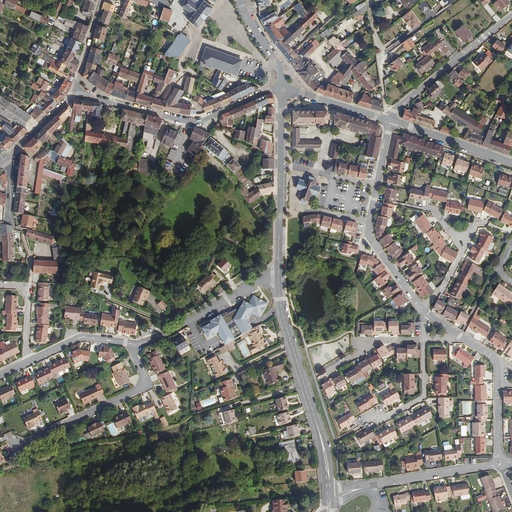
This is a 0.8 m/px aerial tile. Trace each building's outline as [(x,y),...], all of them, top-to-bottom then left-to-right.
[(14,4),(15,0),(0,0),(0,4),(3,6),(24,16),(26,10),(14,4)] [(66,20),(67,9),(71,9),(74,0),(64,0),(62,4),(57,2),(50,15),(64,21),(65,19),(66,20)] [(92,20),(96,2),(88,0),(85,0),(85,1),(81,14),(81,15),(81,16),(82,17),(83,17),(92,20)] [(133,3),(132,3),(126,0),(118,17),(126,20),(133,3)] [(147,8),(149,0),(139,0),(137,5),(138,5),(138,6),(141,7),(141,6),(141,8),(144,9),(145,8),(147,8)] [(209,7),(204,3),(205,1),(206,0),(186,0),(187,0),(181,9),(187,14),(192,17),(188,23),(189,24),(198,30),(205,21),(212,10),(209,7)] [(268,6),(267,0),(257,0),(258,10),(269,8),(268,6)] [(401,0),(407,8),(417,1),(416,0),(401,0)] [(457,0),(442,0),(443,1),(440,3),(442,7),(444,9),(457,0)] [(509,5),(506,0),(505,0),(498,0),(492,5),(498,13),(509,5)] [(367,6),(368,5),(366,1),(355,8),(357,12),(365,7),(367,6)] [(425,3),(420,6),(424,12),(427,10),(429,9),(425,3)] [(108,13),(110,6),(104,4),(101,10),(104,11),(108,13)] [(304,10),(299,5),(293,9),(298,15),(304,10)] [(355,19),(367,11),(365,7),(357,12),(352,15),(355,19)] [(168,25),(173,11),(170,10),(161,8),(159,17),(157,22),(159,23),(167,25),(168,25)] [(322,15),(317,8),(314,11),(319,17),(322,15)] [(303,20),(308,16),(304,10),(298,15),(303,20)] [(108,27),(113,15),(108,13),(104,11),(100,23),(108,27)] [(305,31),(319,17),(314,11),(308,16),(303,20),(298,23),(305,31)] [(420,25),(411,12),(403,18),(409,26),(410,26),(413,30),(420,25)] [(49,21),(43,18),(42,19),(31,13),(28,17),(36,21),(47,26),(50,21),(49,20),(49,21)] [(264,28),(278,18),(275,13),(265,19),(263,16),(259,16),(260,22),(264,28)] [(331,19),(329,15),(327,16),(324,13),(322,15),(319,17),(325,25),(331,19)] [(279,24),(282,22),(281,20),(279,18),(278,18),(264,28),(266,32),(274,27),(277,30),(281,27),(279,24)] [(83,45),(90,29),(76,24),(66,20),(65,19),(64,21),(63,23),(71,26),(74,28),(73,30),(76,31),(73,39),(83,45)] [(299,37),(299,36),(305,31),(298,23),(288,33),(274,46),(283,58),(291,50),(290,50),(296,45),(295,43),(295,42),(294,41),(296,38),(297,39),(299,37)] [(104,43),(108,29),(96,26),(93,40),(104,43)] [(464,26),(455,33),(463,44),(472,38),(464,26)] [(274,46),(288,33),(285,30),(280,34),(279,32),(278,33),(277,30),(274,27),(266,32),(268,35),(274,46)] [(312,38),(322,29),(320,27),(306,39),(307,40),(312,37),(312,38)] [(327,38),(332,34),(331,32),(333,31),(331,28),(323,33),(327,38)] [(185,51),(184,46),(188,40),(181,34),(179,36),(177,35),(171,46),(164,57),(174,58),(179,59),(185,51)] [(68,47),(72,40),(68,37),(64,45),(68,47)] [(415,47),(409,38),(401,44),(407,53),(415,47)] [(500,50),(506,42),(503,39),(501,41),(497,38),(492,44),(500,50)] [(341,48),(339,45),(335,41),(333,39),(328,44),(328,45),(331,48),(334,51),(336,53),(341,48)] [(44,49),(48,44),(42,40),(39,45),(38,46),(42,48),(44,49)] [(75,56),(81,46),(72,40),(68,47),(66,51),(75,56)] [(348,44),(346,41),(340,44),(339,45),(341,48),(336,53),(334,51),(325,58),(329,63),(340,53),(342,54),(346,50),(345,49),(344,48),(345,47),(348,44)] [(433,53),(441,48),(443,46),(439,41),(431,47),(424,51),(428,57),(433,53)] [(314,52),(318,48),(313,43),(305,51),(310,56),(314,52)] [(44,51),(42,48),(38,46),(35,45),(30,53),(34,56),(40,60),(43,55),(44,55),(45,53),(44,51)] [(99,57),(101,51),(91,48),(89,53),(99,57)] [(242,66),(243,61),(232,57),(216,52),(205,48),(204,51),(201,59),(200,61),(209,64),(211,68),(221,72),(237,78),(239,74),(241,67),(242,66)] [(286,61),(294,54),(291,50),(283,58),(286,61)] [(290,65),(301,54),(297,50),(294,54),(286,61),(290,65)] [(353,75),(357,79),(365,72),(363,69),(367,65),(363,62),(360,64),(359,62),(357,62),(346,50),(342,54),(340,53),(329,63),(334,67),(341,61),(345,67),(344,68),(345,68),(339,73),(346,79),(349,76),(351,73),(353,75)] [(294,70),(303,62),(310,56),(305,51),(301,54),(290,65),(292,67),(293,68),(294,70)] [(486,61),(489,58),(488,57),(484,53),(483,52),(472,62),(479,70),(487,63),(486,61)] [(100,64),(102,58),(99,57),(89,53),(86,63),(91,65),(92,63),(97,64),(97,63),(100,64)] [(47,64),(51,59),(48,57),(44,54),(44,55),(43,55),(40,60),(47,64)] [(69,68),(73,60),(74,58),(65,54),(61,62),(60,64),(67,67),(69,68)] [(115,67),(118,58),(114,56),(109,54),(106,64),(115,67)] [(421,75),(434,64),(431,60),(428,57),(426,58),(415,67),(421,75)] [(405,67),(399,58),(389,65),(395,73),(405,67)] [(55,69),(58,63),(51,59),(47,64),(50,66),(48,70),(56,75),(56,73),(58,74),(60,71),(55,69)] [(74,81),(79,62),(73,60),(69,68),(71,70),(68,77),(74,81)] [(211,68),(209,64),(200,61),(199,64),(200,65),(200,67),(201,67),(210,70),(211,68)] [(296,73),(305,65),(305,64),(304,63),(303,62),(294,70),(295,71),(296,73)] [(64,74),(67,67),(60,64),(59,63),(58,63),(55,69),(60,71),(64,74)] [(95,71),(97,64),(92,63),(91,65),(86,63),(85,68),(86,69),(92,74),(93,72),(94,73),(95,71)] [(308,87),(322,73),(313,64),(311,66),(309,63),(306,66),(297,75),(300,79),(308,87)] [(119,75),(121,68),(122,65),(118,64),(117,67),(115,67),(113,72),(119,75)] [(297,75),(306,66),(305,65),(296,73),(297,75)] [(463,66),(458,72),(465,79),(471,72),(463,66)] [(130,82),(133,73),(130,71),(128,71),(129,68),(126,67),(125,70),(121,68),(119,75),(118,78),(126,80),(130,82)] [(87,84),(92,74),(86,69),(81,79),(87,84)] [(95,89),(101,79),(105,72),(103,71),(99,69),(96,74),(94,73),(93,72),(92,74),(87,84),(95,89)] [(151,80),(153,74),(144,70),(143,70),(141,77),(148,79),(150,80),(151,80)] [(172,82),(175,72),(169,70),(165,79),(164,83),(165,83),(168,84),(172,82)] [(454,83),(457,86),(463,81),(453,70),(448,74),(455,81),(454,83)] [(74,81),(68,77),(64,74),(60,71),(58,74),(57,76),(65,81),(72,85),(73,85),(74,81)] [(109,97),(115,82),(118,78),(119,75),(113,72),(114,72),(112,76),(111,76),(108,82),(110,84),(105,94),(109,97)] [(369,77),(365,72),(357,79),(369,94),(371,93),(372,94),(376,92),(381,89),(379,79),(374,84),(371,79),(372,78),(370,76),(369,77)] [(53,80),(41,73),(39,76),(51,84),(53,80)] [(137,82),(140,75),(133,73),(130,82),(135,84),(133,92),(128,90),(125,101),(134,104),(137,93),(136,93),(138,87),(139,83),(137,82)] [(321,89),(322,83),(324,76),(321,75),(322,73),(308,87),(315,94),(321,89)] [(346,79),(339,73),(337,74),(336,75),(335,76),(344,82),(345,80),(346,79)] [(212,84),(215,86),(221,77),(218,75),(212,84)] [(161,92),(164,83),(165,79),(157,76),(155,76),(153,81),(158,83),(156,90),(161,92)] [(342,86),(344,82),(335,76),(332,78),(342,86)] [(348,82),(351,78),(349,76),(346,79),(345,80),(344,82),(342,86),(342,87),(345,88),(347,83),(348,82)] [(145,89),(148,79),(141,77),(139,83),(138,87),(145,89)] [(194,85),(195,79),(186,77),(186,81),(184,90),(183,94),(192,95),(194,85)] [(235,101),(259,89),(246,84),(227,93),(223,92),(228,81),(221,77),(215,86),(215,87),(221,93),(230,99),(235,101)] [(335,101),(339,90),(340,91),(342,87),(342,86),(332,78),(328,86),(326,90),(324,97),(326,98),(335,101)] [(445,84),(440,78),(436,81),(437,81),(441,87),(445,84)] [(110,84),(108,82),(101,79),(95,89),(105,94),(110,84)] [(43,92),(49,83),(44,81),(41,86),(39,89),(43,92)] [(69,92),(72,85),(65,81),(59,91),(65,97),(69,92)] [(441,87),(437,81),(428,88),(432,93),(430,94),(433,98),(438,94),(437,94),(443,89),(441,87)] [(125,101),(128,90),(128,89),(122,87),(123,85),(115,82),(109,97),(125,101)] [(37,91),(40,87),(32,83),(30,86),(37,91)] [(168,99),(174,88),(170,86),(164,97),(168,99)] [(153,98),(150,97),(149,97),(149,93),(148,90),(147,90),(145,89),(138,87),(136,93),(137,93),(134,104),(151,109),(151,110),(153,98)] [(179,116),(181,106),(177,105),(179,102),(183,94),(184,90),(175,88),(174,88),(168,99),(165,105),(164,113),(179,116)] [(350,105),(353,96),(340,91),(339,90),(335,101),(350,105)] [(509,93),(505,90),(498,99),(502,102),(509,93)] [(57,105),(65,97),(59,91),(51,99),(57,105)] [(231,103),(235,101),(230,99),(221,93),(211,98),(216,100),(222,107),(231,103)] [(35,105),(38,97),(34,94),(30,102),(35,105)] [(156,111),(158,100),(158,99),(159,95),(156,94),(155,98),(153,98),(151,110),(152,110),(156,111)] [(57,105),(51,99),(46,95),(43,100),(45,102),(47,103),(53,108),(57,105)] [(205,103),(196,95),(193,100),(200,106),(201,105),(202,105),(205,103)] [(272,105),(275,103),(274,97),(271,95),(265,97),(268,106),(272,105)] [(369,110),(372,101),(372,96),(369,95),(369,98),(368,98),(367,96),(364,96),(363,96),(363,99),(357,106),(369,110)] [(165,105),(168,99),(164,97),(161,101),(159,112),(164,113),(165,105)] [(268,106),(265,97),(257,101),(251,104),(253,113),(254,116),(262,112),(262,110),(268,106)] [(31,118),(18,108),(0,98),(0,114),(20,126),(24,128),(27,124),(31,118)] [(93,112),(94,101),(75,98),(72,108),(71,108),(70,112),(75,112),(75,114),(76,114),(81,115),(81,110),(93,112)] [(453,104),(459,101),(456,98),(454,100),(450,104),(452,106),(453,104)] [(427,107),(424,102),(423,99),(417,103),(419,107),(421,110),(427,107)] [(222,107),(216,100),(209,104),(213,110),(218,108),(222,107)] [(102,103),(94,101),(93,112),(93,114),(91,124),(95,124),(96,119),(100,119),(102,103)] [(383,113),(382,104),(372,101),(369,110),(383,113)] [(443,111),(447,105),(442,102),(438,107),(443,111)] [(505,118),(511,108),(503,102),(496,113),(505,118)] [(36,107),(31,103),(25,109),(20,106),(18,108),(31,118),(37,124),(45,115),(41,112),(43,110),(38,105),(36,107)] [(53,108),(47,103),(42,108),(43,110),(41,112),(45,115),(53,108)] [(448,113),(452,106),(450,104),(448,103),(443,111),(448,113)] [(75,114),(75,112),(70,112),(71,108),(68,104),(61,111),(66,117),(67,115),(69,116),(67,130),(73,131),(75,120),(76,114),(75,114)] [(213,110),(209,104),(204,107),(202,105),(201,105),(200,106),(203,110),(205,113),(213,110)] [(253,113),(251,104),(238,109),(242,118),(253,113)] [(478,120),(453,104),(452,106),(448,113),(467,127),(460,138),(466,140),(478,120)] [(190,110),(191,106),(181,105),(181,106),(179,116),(187,117),(189,118),(190,110)] [(414,122),(417,111),(419,107),(414,105),(412,110),(408,120),(414,122)] [(408,120),(412,110),(406,107),(402,117),(405,118),(408,120)] [(133,121),(135,112),(122,109),(121,118),(126,120),(132,121),(133,121)] [(242,118),(238,109),(222,116),(219,121),(222,122),(227,120),(233,122),(242,118)] [(274,125),(274,110),(274,109),(268,109),(268,117),(266,117),(265,117),(265,122),(265,124),(274,125)] [(52,132),(66,117),(61,111),(43,128),(55,138),(57,135),(52,132)] [(435,120),(420,115),(421,113),(417,111),(414,122),(421,124),(432,128),(435,120)] [(133,139),(137,122),(144,124),(147,115),(138,112),(135,112),(133,121),(132,121),(128,136),(128,145),(134,146),(135,140),(133,139)] [(370,123),(337,114),(335,117),(338,116),(369,125),(370,123)] [(161,121),(162,119),(161,118),(160,117),(150,115),(147,115),(144,124),(145,126),(159,128),(161,121)] [(328,125),(331,118),(329,115),(320,115),(296,116),(296,118),(293,119),(293,126),(297,126),(323,126),(324,128),(328,127),(328,125)] [(12,124),(0,116),(0,120),(5,124),(10,127),(12,126),(11,126),(12,124)] [(370,123),(369,125),(338,116),(335,117),(334,128),(337,129),(343,130),(367,137),(368,136),(371,136),(366,156),(366,159),(377,161),(378,159),(382,138),(379,137),(381,128),(370,125),(371,123),(370,123)] [(128,136),(132,121),(126,120),(123,135),(128,136)] [(232,129),(234,125),(233,122),(227,120),(222,122),(222,127),(226,130),(228,131),(232,129)] [(483,135),(478,133),(484,124),(478,120),(466,140),(479,144),(480,145),(484,135),(483,135)] [(15,145),(8,139),(14,131),(12,128),(10,127),(5,124),(1,128),(8,135),(0,142),(0,147),(3,151),(7,151),(15,145)] [(22,138),(27,133),(17,125),(13,129),(14,131),(22,138)] [(450,134),(453,128),(444,125),(440,131),(450,134)] [(94,141),(96,132),(93,131),(92,126),(87,126),(85,135),(84,139),(94,141)] [(157,134),(159,128),(145,126),(144,131),(157,134)] [(172,147),(179,131),(169,126),(166,132),(165,135),(161,142),(172,147)] [(204,142),(209,133),(200,127),(197,126),(193,133),(190,137),(194,139),(191,144),(188,151),(196,155),(202,144),(204,142)] [(42,144),(47,138),(49,140),(52,142),(55,138),(43,128),(34,137),(41,143),(42,144)] [(491,148),(494,139),(489,137),(492,130),(488,128),(484,135),(480,145),(491,148)] [(255,139),(256,132),(256,131),(248,129),(247,133),(246,142),(253,147),(255,139)] [(22,138),(14,131),(8,139),(15,145),(22,138)] [(142,138),(148,139),(146,147),(154,149),(157,134),(144,131),(142,138)] [(246,142),(247,133),(236,131),(234,140),(246,144),(246,142)] [(320,149),(322,142),(300,142),(300,131),(297,131),(293,131),(293,150),(320,149)] [(443,146),(403,131),(402,135),(394,134),(390,156),(397,158),(400,143),(405,145),(405,146),(429,154),(430,153),(439,155),(440,154),(443,146)] [(508,154),(511,144),(511,132),(508,132),(505,140),(503,140),(502,142),(494,139),(491,148),(496,150),(508,154)] [(114,144),(115,135),(104,133),(103,143),(108,143),(114,144)] [(128,146),(128,145),(128,136),(115,135),(114,144),(128,146)] [(226,164),(234,158),(232,156),(230,154),(229,153),(230,152),(211,135),(204,145),(205,146),(226,164)] [(34,154),(41,143),(34,137),(23,147),(28,152),(34,154)] [(61,154),(67,144),(65,142),(61,139),(61,140),(60,141),(54,150),(61,154)] [(67,156),(72,145),(66,140),(65,142),(67,144),(61,154),(60,155),(67,157),(67,156)] [(272,157),(273,145),(262,141),(260,151),(262,152),(265,154),(270,157),(272,157)] [(336,161),(340,145),(333,144),(329,159),(336,161)] [(262,152),(260,151),(257,149),(253,147),(251,152),(260,157),(262,152)] [(61,154),(54,150),(51,149),(45,148),(38,156),(37,156),(36,158),(41,159),(42,157),(47,159),(48,159),(50,156),(56,162),(60,155),(61,154)] [(451,164),(454,154),(445,151),(440,164),(445,165),(446,163),(451,164)] [(273,173),(273,158),(272,157),(270,157),(265,154),(263,158),(263,173),(273,173)] [(71,167),(72,159),(67,157),(60,155),(56,162),(56,163),(58,164),(71,167)] [(29,168),(29,166),(30,159),(20,157),(17,179),(16,188),(27,189),(29,172),(29,168)] [(47,175),(48,169),(47,169),(44,168),(47,159),(42,157),(41,159),(36,158),(35,158),(35,160),(36,161),(39,161),(36,183),(35,191),(40,192),(41,192),(43,178),(47,178),(47,175)] [(148,175),(151,159),(139,157),(137,173),(148,175)] [(241,167),(234,158),(226,164),(234,174),(241,167)] [(404,170),(405,161),(390,158),(388,164),(395,166),(395,169),(404,170)] [(465,171),(469,162),(457,158),(453,169),(458,170),(459,169),(465,171)] [(344,176),(346,166),(341,165),(341,162),(336,161),(334,173),(344,176)] [(69,175),(71,167),(58,164),(56,172),(69,175)] [(355,177),(357,167),(351,166),(351,165),(347,164),(346,166),(344,176),(355,177)] [(480,177),(483,167),(472,164),(468,173),(480,177)] [(367,170),(361,169),(361,167),(357,166),(357,167),(355,177),(360,178),(361,175),(366,176),(367,170)] [(245,171),(241,167),(234,174),(241,182),(246,177),(243,173),(245,171)] [(69,175),(56,172),(48,169),(47,175),(67,182),(69,175)] [(509,186),(511,176),(501,173),(497,182),(509,186)] [(401,185),(403,175),(394,174),(393,177),(386,175),(385,181),(401,185)] [(318,194),(321,186),(315,184),(317,180),(314,179),(315,177),(312,176),(308,175),(308,177),(305,176),(304,181),(298,179),(296,187),(301,189),(298,197),(301,198),(300,200),(306,202),(307,200),(310,201),(310,199),(312,192),(318,194)] [(263,183),(259,176),(253,179),(256,185),(263,183)] [(274,191),(274,181),(263,183),(256,185),(257,187),(261,195),(262,195),(274,191)] [(261,195),(257,187),(250,192),(244,185),(238,189),(250,205),(263,196),(262,195),(261,195)] [(429,196),(430,188),(431,187),(426,186),(425,190),(411,187),(409,197),(424,200),(424,199),(428,200),(429,196)] [(396,201),(398,190),(385,188),(383,199),(396,201)] [(447,201),(448,192),(430,188),(429,196),(433,197),(433,198),(447,201)] [(481,213),(484,201),(468,198),(467,208),(474,210),(474,211),(481,213)] [(24,213),(25,202),(25,201),(15,200),(14,211),(24,213)] [(458,214),(460,204),(447,201),(445,210),(448,211),(458,214)] [(498,217),(503,208),(489,201),(484,209),(498,217)] [(391,215),(393,207),(395,207),(395,205),(382,202),(380,214),(391,215)] [(511,216),(504,213),(500,220),(505,223),(505,222),(509,224),(509,226),(511,227),(511,216)] [(33,228),(35,217),(23,214),(22,226),(33,228)] [(317,222),(317,214),(302,218),(305,227),(313,225),(313,222),(317,222)] [(329,228),(331,218),(317,214),(317,222),(319,222),(323,223),(322,226),(329,228)] [(430,225),(422,214),(414,220),(416,223),(430,225)] [(386,225),(387,218),(377,217),(375,227),(375,231),(383,229),(382,227),(383,224),(386,225)] [(340,233),(343,221),(333,219),(331,229),(338,231),(337,232),(340,233)] [(354,236),(354,234),(357,223),(347,220),(344,231),(351,232),(351,234),(351,235),(354,236)] [(430,228),(428,226),(430,225),(416,223),(424,232),(430,228)] [(12,235),(12,225),(0,225),(0,228),(0,235),(12,235)] [(446,241),(440,234),(439,234),(434,227),(425,233),(437,248),(444,242),(446,241)] [(53,236),(31,229),(28,229),(26,236),(51,245),(53,237),(53,236)] [(386,234),(383,229),(375,231),(377,236),(384,245),(393,240),(388,233),(386,234)] [(485,250),(493,237),(484,231),(481,235),(483,236),(477,245),(485,250)] [(240,239),(232,232),(226,237),(235,245),(239,240),(240,239)] [(14,262),(13,242),(12,235),(0,235),(1,239),(1,241),(3,241),(4,261),(14,262)] [(352,245),(352,242),(348,241),(347,244),(343,243),(341,253),(350,255),(351,252),(354,253),(358,254),(360,247),(355,246),(352,245)] [(404,251),(401,246),(399,247),(395,241),(386,248),(393,258),(404,251)] [(458,252),(448,246),(444,242),(437,248),(436,248),(441,255),(453,262),(458,252)] [(479,263),(485,250),(477,245),(476,248),(472,246),(470,250),(473,251),(469,258),(479,263)] [(64,261),(61,246),(52,247),(54,259),(58,260),(64,261)] [(414,261),(409,252),(395,261),(399,266),(404,263),(406,266),(414,261)] [(371,264),(375,258),(372,257),(361,254),(359,259),(358,264),(365,265),(366,264),(371,264)] [(385,269),(381,264),(375,258),(371,264),(374,267),(372,269),(375,275),(385,269)] [(230,265),(224,259),(217,267),(225,275),(229,271),(226,269),(230,265)] [(474,272),(477,265),(466,259),(463,264),(466,265),(462,271),(460,275),(469,280),(474,272)] [(58,275),(58,260),(33,260),(33,274),(58,275)] [(410,280),(422,271),(417,263),(409,268),(411,271),(406,275),(410,280)] [(386,279),(390,276),(386,270),(373,280),(379,288),(388,282),(386,279)] [(112,282),(113,275),(96,271),(95,276),(93,276),(90,286),(99,288),(100,283),(102,284),(103,280),(112,282)] [(213,273),(210,275),(217,283),(222,279),(217,273),(215,275),(213,273)] [(210,275),(209,274),(196,286),(204,295),(217,283),(210,275)] [(427,283),(422,275),(413,281),(415,284),(414,285),(417,290),(427,283)] [(436,288),(431,281),(427,283),(432,291),(436,288)] [(48,301),(50,287),(48,287),(48,285),(48,283),(39,282),(39,287),(40,287),(39,300),(48,301)] [(462,296),(467,286),(459,282),(455,288),(457,289),(454,296),(462,300),(464,297),(462,296)] [(432,291),(427,283),(417,290),(420,294),(421,293),(424,297),(432,291)] [(511,300),(511,294),(510,293),(511,291),(506,288),(505,288),(497,283),(492,292),(504,301),(504,300),(510,303),(511,300)] [(387,299),(400,290),(396,284),(391,288),(388,285),(381,291),(387,299)] [(142,304),(145,299),(146,299),(148,295),(150,291),(138,286),(132,300),(142,304)] [(406,301),(403,297),(405,296),(402,292),(391,300),(397,308),(406,301)] [(260,317),(262,314),(269,303),(267,302),(261,298),(254,293),(249,301),(244,299),(238,309),(236,308),(230,311),(226,314),(223,316),(221,313),(210,319),(211,321),(201,326),(202,327),(208,337),(218,332),(225,343),(235,337),(234,335),(241,331),(242,333),(253,327),(248,318),(251,312),(260,317)] [(15,308),(16,305),(17,305),(17,297),(8,297),(7,297),(6,313),(16,313),(18,313),(18,308),(17,308),(15,308)] [(442,314),(448,303),(439,299),(434,308),(439,311),(438,312),(442,314)] [(162,311),(166,307),(162,301),(157,305),(162,311)] [(47,319),(47,308),(49,308),(49,304),(40,303),(40,307),(37,307),(37,318),(38,318),(47,319)] [(454,322),(460,312),(452,308),(453,306),(448,304),(443,315),(447,317),(446,318),(454,322)] [(81,312),(82,308),(67,306),(65,316),(71,316),(74,317),(74,318),(80,319),(81,312)] [(117,326),(119,310),(113,309),(112,315),(102,314),(100,324),(106,325),(109,325),(109,327),(114,327),(114,325),(117,326)] [(465,324),(470,316),(462,311),(457,322),(460,324),(461,322),(465,324)] [(97,324),(99,314),(81,312),(80,319),(85,320),(84,322),(97,324)] [(474,313),(473,316),(468,324),(472,326),(472,327),(485,336),(490,327),(478,319),(480,317),(474,313)] [(16,331),(17,316),(16,316),(8,316),(7,327),(3,327),(3,331),(16,331)] [(135,331),(137,323),(124,321),(124,320),(120,319),(118,331),(122,331),(122,332),(135,334),(135,331)] [(384,329),(384,321),(383,320),(374,320),(374,326),(374,334),(377,334),(377,332),(380,332),(380,330),(383,330),(384,329)] [(398,333),(398,321),(388,321),(388,330),(392,330),(391,332),(394,332),(394,333),(398,333)] [(372,334),(372,326),(372,325),(365,325),(362,325),(362,322),(358,322),(358,329),(362,329),(362,333),(372,334)] [(410,333),(410,330),(415,329),(414,322),(411,322),(411,325),(407,324),(400,325),(400,334),(410,333)] [(46,342),(48,325),(39,324),(39,327),(37,327),(36,340),(46,342)] [(258,348),(259,347),(260,350),(266,348),(263,341),(264,340),(261,334),(260,331),(259,332),(262,330),(259,325),(240,336),(241,339),(248,335),(253,345),(249,347),(252,353),(254,352),(254,353),(259,351),(258,348)] [(508,339),(495,331),(489,339),(495,344),(494,345),(500,349),(502,345),(503,344),(504,345),(508,339)] [(185,337),(174,342),(179,351),(189,345),(185,337)] [(18,351),(14,341),(4,346),(0,347),(1,348),(5,357),(18,351)] [(234,350),(230,342),(226,344),(229,350),(230,352),(234,350)] [(222,354),(229,350),(226,344),(224,345),(219,348),(222,354)] [(394,354),(392,345),(386,348),(384,344),(376,349),(381,358),(386,355),(390,353),(391,355),(394,354)] [(108,362),(115,359),(114,358),(115,357),(111,347),(109,347),(109,346),(105,345),(104,346),(104,347),(101,347),(99,355),(105,356),(107,361),(108,361),(108,362)] [(406,358),(406,347),(401,347),(397,347),(397,345),(392,345),(394,354),(396,354),(396,358),(406,358)] [(412,356),(420,356),(420,348),(416,348),(416,345),(407,345),(407,353),(412,353),(412,356)] [(458,347),(453,355),(468,365),(474,357),(458,347)] [(88,361),(89,351),(84,351),(85,351),(82,353),(80,350),(79,349),(72,352),(73,355),(71,356),(75,364),(83,360),(88,361)] [(446,360),(446,349),(433,349),(433,360),(446,360)] [(382,364),(376,354),(371,357),(370,355),(367,357),(373,368),(382,364)] [(165,368),(158,355),(156,355),(150,358),(148,359),(154,370),(155,370),(156,373),(165,368)] [(222,368),(218,359),(216,360),(215,356),(207,360),(209,364),(210,363),(212,367),(214,366),(216,370),(214,371),(217,376),(225,372),(225,371),(227,371),(227,369),(226,368),(225,368),(224,368),(223,368),(222,368)] [(370,368),(364,357),(357,360),(358,362),(357,363),(357,364),(366,378),(366,379),(370,377),(366,370),(370,368)] [(69,366),(70,366),(66,358),(62,360),(62,359),(49,365),(50,367),(55,377),(57,375),(55,373),(69,366)] [(280,380),(276,369),(286,366),(284,360),(274,362),(275,365),(274,366),(265,368),(269,383),(280,380)] [(366,378),(357,364),(354,366),(355,367),(345,373),(350,382),(356,379),(358,383),(366,378)] [(486,377),(485,365),(475,365),(475,381),(483,381),(483,377),(486,377)] [(56,378),(68,373),(69,370),(69,366),(55,373),(57,375),(56,378)] [(39,385),(53,378),(54,377),(55,377),(50,367),(41,371),(41,372),(34,376),(39,385)] [(127,383),(120,369),(114,372),(113,370),(110,372),(111,374),(110,374),(117,388),(127,383)] [(176,387),(168,371),(158,376),(159,380),(160,379),(167,392),(171,390),(172,392),(174,390),(173,388),(176,387)] [(346,382),(341,373),(335,376),(335,374),(331,376),(332,378),(338,387),(346,382)] [(414,386),(414,374),(404,374),(404,390),(415,390),(415,386),(414,386)] [(447,377),(447,374),(436,374),(436,378),(435,378),(435,394),(438,394),(446,394),(446,383),(449,383),(449,377),(447,377)] [(34,384),(29,376),(15,383),(19,392),(31,386),(34,384)] [(235,389),(233,384),(231,378),(221,382),(223,388),(221,388),(225,400),(237,396),(235,392),(233,392),(232,390),(235,389)] [(336,388),(331,379),(321,384),(327,395),(332,392),(331,391),(336,388)] [(400,398),(392,383),(387,385),(390,390),(380,396),(386,406),(394,401),(393,401),(396,399),(396,400),(400,398)] [(104,391),(101,384),(95,386),(99,393),(104,391)] [(15,395),(13,390),(14,389),(12,385),(0,390),(0,397),(2,401),(15,395)] [(483,385),(475,385),(476,400),(485,400),(486,400),(486,385),(483,385)] [(100,395),(99,393),(95,386),(80,394),(84,402),(100,395)] [(511,402),(511,391),(508,392),(508,391),(503,391),(503,402),(511,402)] [(173,398),(170,393),(162,398),(169,413),(178,408),(175,404),(177,403),(174,397),(173,398)] [(372,405),(371,404),(376,401),(372,393),(365,396),(364,394),(359,397),(361,400),(356,403),(362,412),(372,405)] [(289,409),(286,396),(276,399),(279,411),(289,409)] [(448,400),(448,397),(446,397),(438,397),(437,398),(437,409),(439,409),(439,418),(449,418),(449,405),(452,405),(452,400),(448,400)] [(71,408),(67,398),(56,403),(61,414),(65,412),(65,411),(67,410),(71,408)] [(153,412),(156,410),(152,402),(146,405),(146,404),(142,406),(140,407),(139,406),(138,405),(132,408),(138,419),(146,415),(153,412)] [(485,404),(476,404),(476,415),(475,415),(475,419),(485,419),(486,419),(486,415),(487,415),(487,404),(485,404)] [(432,416),(427,407),(414,415),(414,416),(411,418),(415,425),(418,423),(419,424),(432,416)] [(39,419),(43,418),(39,410),(38,408),(33,410),(34,413),(24,418),(29,429),(35,426),(34,423),(40,421),(39,419)] [(236,421),(233,409),(224,412),(227,424),(236,421)] [(132,420),(127,411),(123,413),(123,412),(114,416),(114,418),(118,427),(132,420)] [(289,412),(278,414),(280,424),(291,422),(289,412)] [(354,419),(350,412),(336,420),(341,429),(352,423),(351,421),(354,419)] [(415,425),(411,418),(410,416),(396,424),(401,433),(415,425)] [(104,431),(99,421),(95,423),(96,423),(97,425),(93,427),(92,426),(88,429),(92,437),(104,431)] [(483,430),(483,423),(475,422),(472,422),(472,436),(484,436),(484,430),(483,430)] [(301,436),(298,424),(287,427),(288,430),(285,431),(287,437),(289,436),(290,438),(301,436)] [(399,437),(392,426),(388,428),(388,427),(377,433),(382,443),(383,442),(388,440),(392,437),(394,440),(399,437)] [(377,440),(371,430),(370,428),(357,435),(361,444),(370,439),(372,442),(377,440)] [(485,453),(484,438),(475,438),(475,453),(485,453)] [(299,455),(297,442),(281,445),(282,449),(287,448),(289,455),(291,464),(299,462),(298,455),(299,455)] [(461,455),(459,445),(455,446),(456,449),(451,450),(444,451),(445,461),(457,459),(457,456),(461,455)] [(442,458),(440,449),(428,451),(428,450),(424,450),(426,460),(429,459),(430,460),(442,458)] [(422,463),(420,454),(417,455),(415,455),(415,457),(404,458),(404,461),(405,467),(406,469),(410,468),(413,468),(413,469),(417,469),(416,464),(422,463)] [(383,468),(382,459),(363,461),(364,473),(378,471),(378,469),(383,468)] [(348,472),(352,471),(353,476),(360,475),(359,462),(347,463),(348,472)] [(307,477),(306,471),(304,471),(303,469),(296,470),(297,482),(307,481),(307,477)] [(495,487),(493,482),(492,483),(488,475),(480,479),(485,491),(484,491),(485,495),(495,491),(494,487),(495,487)] [(469,493),(467,483),(452,485),(453,496),(469,493)] [(447,496),(445,486),(433,488),(434,498),(447,496)] [(429,499),(427,490),(423,491),(422,490),(411,491),(413,501),(429,499)] [(494,511),(503,509),(495,491),(485,495),(487,501),(489,500),(493,511),(494,511)] [(408,500),(407,492),(404,492),(404,493),(392,495),(394,504),(405,502),(405,500),(408,500)] [(284,511),(285,507),(288,507),(288,503),(284,503),(284,499),(273,501),(274,509),(272,510),(271,511),(284,511)]
